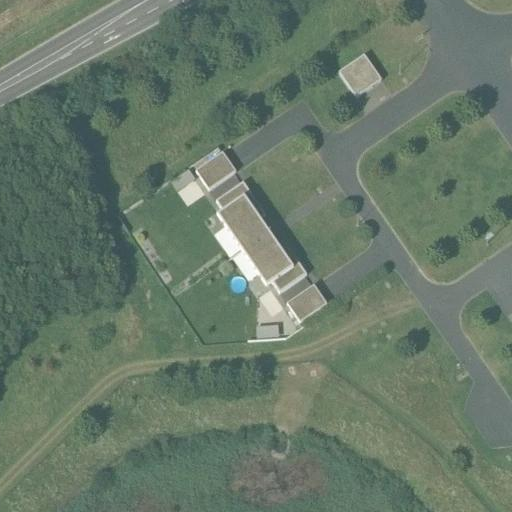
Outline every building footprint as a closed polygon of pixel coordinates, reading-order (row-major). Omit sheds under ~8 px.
[(364,59),(338,77),(356,102),(381,85),(364,59)] [(223,157),(196,176),(209,195),(236,176),(223,157)] [(241,256),(268,237),(259,223),(265,219),(243,187),(216,206),(223,216),(217,220),(241,256)] [(278,251),(268,237),(241,256),(266,292),(272,287),(279,298),(306,279),(284,247),(278,251)] [(314,290),(287,308),(300,327),(327,309),(314,290)]
